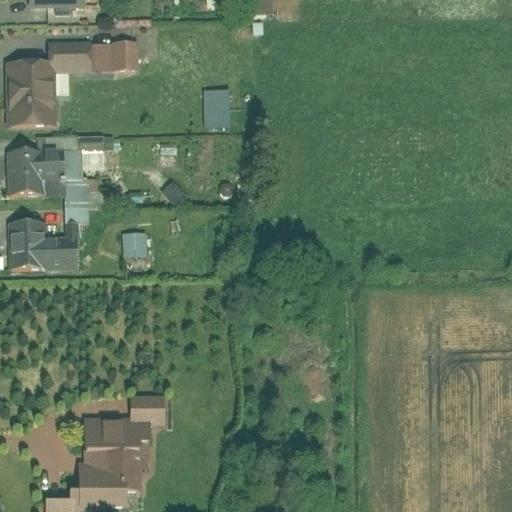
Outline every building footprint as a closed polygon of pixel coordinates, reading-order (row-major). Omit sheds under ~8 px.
[(25,0),(25,11),(82,11),(82,0),(25,0)] [(51,65),(0,66),(2,132),(53,131),(51,65)] [(201,93),(201,134),(227,134),(227,92),(201,93)] [(38,199),(38,183),(61,182),(60,153),(3,154),(4,200),(38,199)] [(73,239),(45,240),(45,226),(5,227),(6,274),(46,273),(46,275),(74,274),(73,239)] [(121,237),(121,261),(146,261),(145,236),(121,237)] [(80,428),(81,474),(71,474),(71,492),(63,492),(63,503),(41,503),(40,511),(101,511),(102,511),(124,511),(123,499),(137,499),(137,474),(150,473),(146,426),(80,428)]
